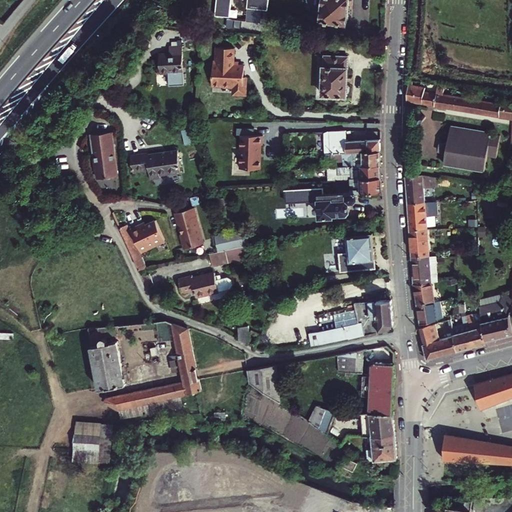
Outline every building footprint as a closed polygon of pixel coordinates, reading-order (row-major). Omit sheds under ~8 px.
[(248,0),(248,8),(247,21),(261,22),(262,9),(268,10),(268,0),(217,0),(216,15),(230,16),(231,0),(248,0)] [(322,0),(322,10),(318,9),(317,19),(320,20),(320,21),(346,24),(346,22),(348,21),(349,16),(347,13),(348,0),(322,0)] [(234,46),(218,46),(218,59),(216,59),(214,59),(213,84),(224,84),(224,85),(235,85),(235,91),(246,92),(246,74),(243,74),(243,67),(244,67),(245,63),(239,63),(239,60),(234,60),(234,46)] [(184,84),(182,52),(169,53),(159,54),(160,73),(168,72),(169,85),(184,84)] [(348,57),(324,56),(323,95),(346,96),(346,94),(349,91),(349,87),(347,84),(348,57)] [(413,81),(408,80),(406,99),(435,105),(436,92),(424,90),(425,86),(413,84),(413,81)] [(435,105),(468,110),(470,98),(444,94),(445,85),(438,83),(436,92),(435,105)] [(470,94),(470,98),(468,110),(499,116),(501,103),(479,99),(479,95),(473,94),(474,89),(471,89),(470,94)] [(511,100),(501,98),(501,103),(499,116),(511,117),(511,100)] [(501,134),(450,126),(447,142),(445,153),(444,162),(485,169),(487,155),(497,157),(501,134)] [(265,127),(243,127),(242,161),(265,161),(265,127)] [(330,153),(331,153),(381,151),(380,139),(346,141),(346,130),(329,131),(330,153)] [(111,132),(90,134),(98,178),(118,175),(111,132)] [(438,151),(445,153),(447,142),(439,142),(438,151)] [(149,154),(149,152),(131,155),(133,168),(134,172),(149,170),(150,179),(160,177),(160,175),(181,172),(178,150),(149,154)] [(346,162),(346,166),(381,164),(381,151),(331,153),(332,162),(346,162)] [(351,174),(351,178),(382,176),(381,164),(346,166),(338,167),(338,174),(351,174)] [(224,174),(216,175),(216,185),(224,185),(224,174)] [(425,202),(424,194),(422,175),(409,176),(405,176),(408,203),(425,202)] [(382,176),(351,178),(350,178),(351,184),(331,185),(331,188),(331,193),(350,192),(356,192),(382,190),(382,186),(382,176)] [(440,177),(428,176),(428,183),(439,184),(440,177)] [(350,192),(331,193),(318,194),(300,195),(300,200),(300,201),(303,203),(315,203),(318,200),(319,200),(320,217),(333,216),(333,214),(347,213),(349,210),(348,203),(350,201),(354,201),(357,197),(357,193),(356,192),(350,192)] [(427,225),(425,211),(425,202),(408,203),(410,230),(427,228),(427,225)] [(194,208),(177,213),(186,249),(204,244),(194,208)] [(141,225),(133,228),(142,251),(165,241),(156,221),(142,227),(141,225)] [(121,227),(140,270),(148,267),(129,224),(121,227)] [(429,256),(428,242),(427,229),(427,228),(410,230),(412,257),(429,256)] [(247,229),(215,235),(218,251),(226,250),(250,244),(247,229)] [(373,233),(349,235),(349,238),(346,239),(347,244),(350,246),(351,254),(348,252),(340,253),(341,271),(376,268),(373,233)] [(250,244),(226,250),(228,257),(229,263),(253,258),(252,252),(250,244)] [(218,251),(210,253),(213,267),(229,263),(228,257),(226,250),(218,251)] [(429,264),(438,263),(437,259),(430,259),(429,256),(412,257),(414,284),(432,282),(429,264)] [(439,280),(438,263),(429,264),(432,282),(439,281),(439,280)] [(192,276),(179,279),(182,293),(195,290),(196,297),(219,292),(219,291),(230,289),(233,284),(232,280),(227,277),(220,279),(220,275),(215,276),(214,272),(193,277),(192,276)] [(414,284),(417,303),(435,301),(432,282),(414,284)] [(511,333),(511,331),(508,316),(511,306),(511,291),(502,294),(502,296),(499,301),(480,305),(482,318),(483,325),(487,340),(511,333)] [(395,323),(392,300),(354,303),(355,309),(359,323),(321,331),(324,344),(334,342),(391,329),(395,323)] [(435,301),(417,303),(420,324),(438,319),(444,318),(441,300),(435,301)] [(359,323),(355,309),(319,316),(321,331),(359,323)] [(488,342),(487,340),(483,325),(475,327),(474,320),(473,315),(467,316),(474,346),(488,342)] [(474,346),(467,316),(463,317),(464,326),(453,329),(454,335),(458,350),(474,346)] [(475,327),(483,325),(482,318),(474,320),(475,327)] [(188,327),(173,322),(183,371),(197,368),(188,327)] [(419,328),(427,358),(458,350),(454,335),(439,339),(436,323),(421,327),(419,328)] [(251,338),(250,332),(250,325),(239,326),(240,340),(244,342),(248,344),(251,338)] [(309,334),(311,344),(311,346),(324,344),(321,331),(309,334)] [(92,346),(100,389),(126,385),(118,341),(112,342),(112,339),(107,341),(106,339),(104,338),(102,339),(101,341),(101,344),(92,346)] [(365,349),(340,354),(339,371),(362,373),(365,349)] [(371,413),(394,414),(395,363),(376,362),(373,366),(371,413)] [(247,369),(248,371),(250,382),(281,403),(277,364),(247,369)] [(183,371),(185,381),(199,378),(197,368),(183,371)] [(505,375),(475,384),(482,409),(511,397),(505,375)] [(108,397),(106,401),(117,409),(130,406),(138,405),(141,404),(184,394),(201,391),(199,378),(185,381),(108,397)] [(310,422),(327,434),(335,411),(318,404),(310,422)] [(371,413),(361,412),(363,434),(363,436),(372,435),(396,433),(394,414),(371,413)] [(508,417),(489,422),(491,428),(510,423),(508,417)] [(74,459),(110,461),(113,421),(76,419),(74,459)] [(372,435),(373,444),(373,449),(367,449),(367,458),(371,461),(382,460),(383,466),(395,465),(395,458),(398,458),(396,433),(372,435)] [(471,438),(445,434),(444,460),(470,462),(471,438)] [(511,445),(471,438),(470,462),(511,464),(511,445)] [(359,462),(346,456),(341,464),(355,471),(359,462)] [(461,508),(440,505),(439,511),(471,511),(473,501),(462,502),(461,508)]
